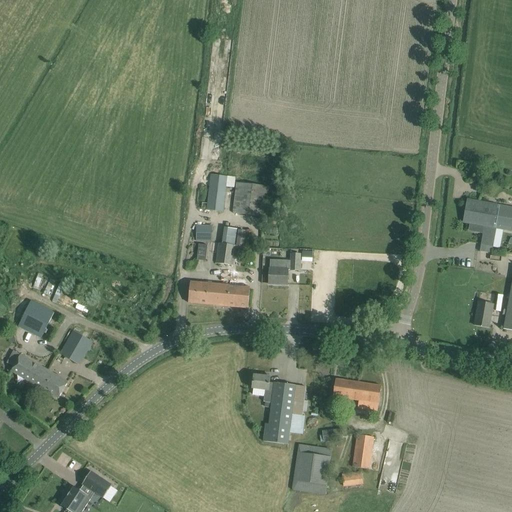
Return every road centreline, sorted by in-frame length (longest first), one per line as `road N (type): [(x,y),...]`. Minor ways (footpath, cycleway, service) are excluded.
road 1 (tertiary): [(0,486),(138,361),(189,335),(260,327),(398,342)]
road 2 (unclassified): [(398,342),(420,256),(453,0)]
